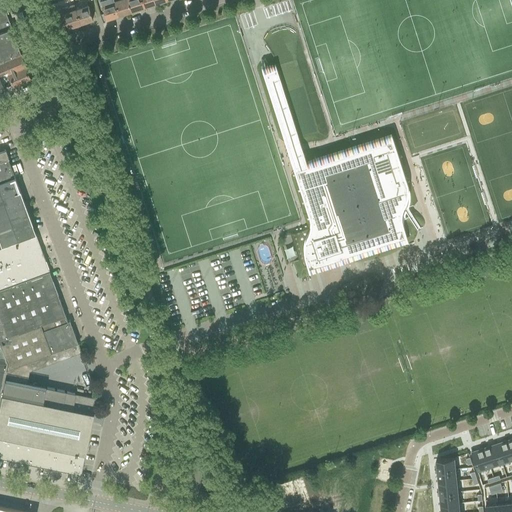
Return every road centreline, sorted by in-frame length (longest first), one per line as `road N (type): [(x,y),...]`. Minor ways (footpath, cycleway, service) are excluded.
road 1 (unclassified): [(10,115),(110,380),(114,405),(94,502)]
road 2 (residential): [(45,52),(211,0)]
road 3 (residential): [(398,511),(410,450),(421,440),(511,411)]
